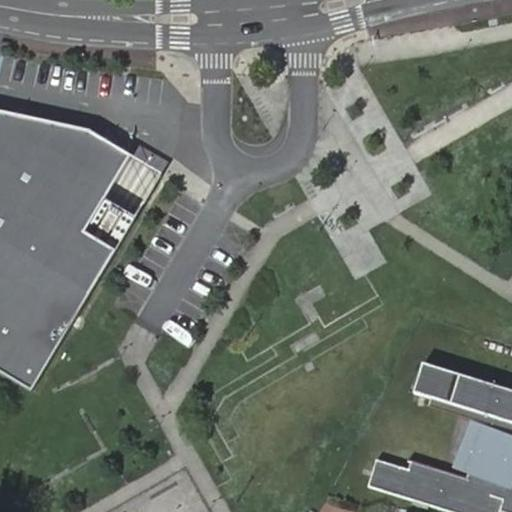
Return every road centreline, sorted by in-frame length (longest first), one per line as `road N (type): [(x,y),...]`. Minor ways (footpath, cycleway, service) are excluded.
road 1 (tertiary): [(359,0),(124,17)]
road 2 (tertiary): [(124,17),(0,3)]
